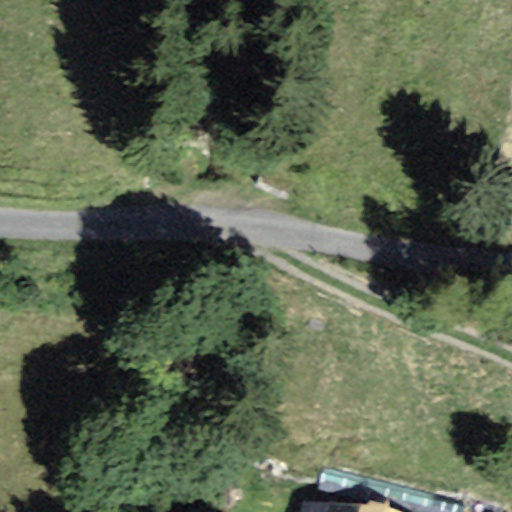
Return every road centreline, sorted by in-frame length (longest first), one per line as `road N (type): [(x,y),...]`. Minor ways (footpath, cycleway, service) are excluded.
road 1 (unclassified): [(511,267),(262,232),(0,225)]
road 2 (track): [(262,232),(342,286),(511,357)]
